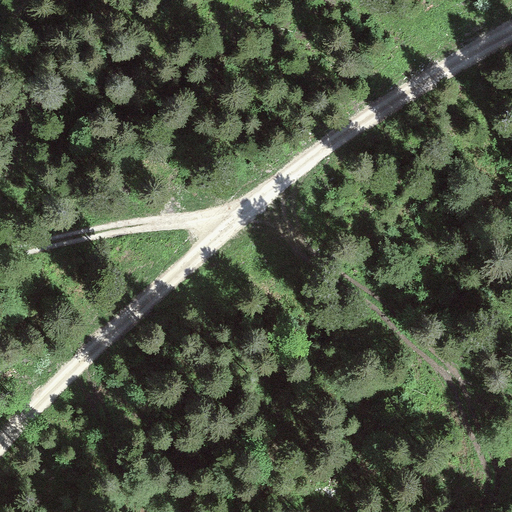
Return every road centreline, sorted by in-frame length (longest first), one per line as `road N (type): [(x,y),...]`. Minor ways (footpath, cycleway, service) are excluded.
road 1 (track): [(511,35),(357,129),(146,302),(0,447)]
road 2 (track): [(0,261),(127,232),(242,222)]
